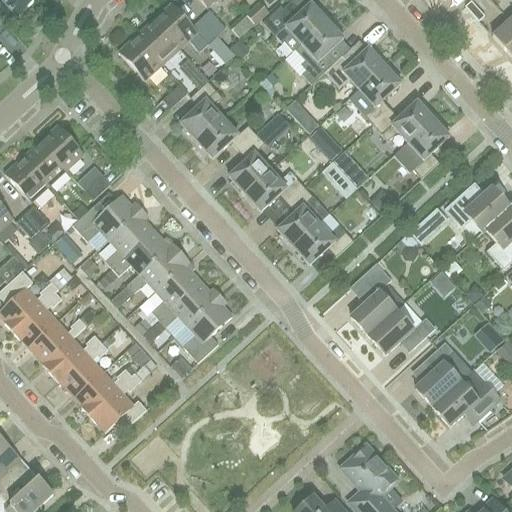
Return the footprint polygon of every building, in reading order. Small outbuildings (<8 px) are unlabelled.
[(0,0),(17,18),(33,3),(30,0),(0,0)] [(217,0),(197,0),(207,10),(217,0)] [(471,3),(465,8),(478,24),(485,18),(471,3)] [(255,26),(255,27),(269,15),(259,4),(246,16),(245,15),(255,26)] [(295,52),(330,20),(318,7),(315,10),(311,5),(292,23),(279,9),(262,25),(282,46),(284,45),(293,55),(295,53),(295,52)] [(201,21),(192,29),(171,6),(153,22),(179,51),(188,43),(199,55),(209,46),(214,53),(222,45),(216,39),(217,38),(201,21)] [(201,21),(217,38),(220,41),(226,35),(224,32),(226,30),(209,12),(201,21)] [(342,34),(330,20),(295,52),(295,53),(305,63),(300,67),(305,73),(302,77),(311,87),(324,74),(334,65),(335,66),(342,58),(333,49),(343,41),(339,36),(342,34)] [(511,23),(510,21),(492,38),(511,59),(511,23)] [(153,22),(136,38),(162,67),(179,51),(153,22)] [(162,67),(136,38),(118,54),(144,83),(162,67)] [(342,74),(335,66),(334,65),(324,74),(339,91),(349,82),(358,92),(387,65),(375,52),(372,55),(368,50),(342,74)] [(387,65),(358,92),(374,109),(364,118),(373,127),(390,112),(382,102),(400,86),(396,81),(399,79),(387,65)] [(208,83),(199,72),(189,81),(199,92),(207,84),(208,83)] [(271,74),(259,85),(271,97),(273,88),(278,83),(271,74)] [(133,82),(126,88),(133,96),(140,90),(133,82)] [(186,93),(177,83),(177,84),(180,86),(162,103),(170,111),(188,95),(186,93)] [(190,100),(198,108),(179,126),(184,130),(181,133),(193,146),(222,119),(212,109),(222,100),(207,84),(199,92),(190,100)] [(296,101),(287,109),(294,117),(303,109),(296,101)] [(390,112),(373,127),(387,144),(397,135),(407,145),(436,118),(424,105),(421,108),(417,103),(398,121),(390,112)] [(448,132),(436,118),(407,145),(423,162),(413,172),(421,181),(439,164),(431,156),(449,139),(445,134),(448,132)] [(222,119),(193,146),(205,159),(208,156),(212,161),(231,143),(239,152),(256,137),(248,128),(238,137),(222,119)] [(57,128),(39,144),(66,173),(84,157),(57,128)] [(264,146),(272,140),(263,130),(256,137),(264,146)] [(256,137),(239,152),(247,162),(228,179),(232,183),(229,186),(241,199),(270,173),(254,155),(264,146),(256,137)] [(66,173),(39,144),(22,160),(48,189),(66,173)] [(342,153),(336,147),(326,157),(331,163),(342,153)] [(332,165),(341,174),(352,163),(344,154),(332,165)] [(48,189),(22,160),(4,176),(30,205),(48,189)] [(94,169),(77,185),(85,194),(102,178),(94,169)] [(270,173),(241,199),(253,212),(256,210),(260,214),(278,198),(286,207),(304,190),(289,173),(279,183),(270,173)] [(93,202),(110,186),(102,178),(85,194),(93,202)] [(356,191),(347,181),(338,189),(347,199),(356,191)] [(304,190),(286,207),(294,216),(277,232),(281,236),(278,239),(290,252),(319,225),(310,215),(319,206),(304,190)] [(485,232),(511,207),(511,206),(509,209),(492,190),(474,206),(464,194),(444,212),(461,230),(470,222),(482,235),(485,232)] [(386,204),(389,201),(380,192),(369,203),(381,216),(390,207),(386,204)] [(88,213),(78,222),(72,228),(80,237),(87,244),(99,233),(108,243),(141,212),(135,205),(131,208),(122,198),(107,212),(99,203),(88,213)] [(0,207),(0,233),(13,221),(0,207)] [(78,222),(88,213),(82,207),(73,215),(78,222)] [(511,207),(485,232),(495,244),(486,252),(503,272),(511,263),(511,207)] [(24,216),(40,234),(49,226),(33,208),(24,216)] [(141,212),(108,243),(116,251),(103,262),(111,271),(124,260),(153,233),(144,223),(148,219),(141,212)] [(40,234),(24,216),(15,224),(41,252),(48,247),(38,236),(40,234)] [(319,225),(290,252),(302,265),(305,263),(309,267),(327,250),(335,259),(353,243),(338,227),(328,236),(319,225)] [(139,276),(139,277),(172,246),(166,239),(163,243),(153,233),(124,260),(111,271),(118,279),(131,267),(139,276)] [(54,246),(63,255),(72,246),(63,237),(54,246)] [(139,277),(139,276),(110,302),(118,310),(146,284),(155,294),(188,264),(172,246),(139,277)] [(79,269),(81,270),(88,278),(97,269),(89,260),(79,269)] [(22,274),(25,271),(19,264),(9,273),(16,279),(22,274)] [(195,271),(188,264),(155,294),(163,303),(151,315),(158,323),(178,304),(189,294),(200,284),(191,274),(195,271)] [(354,285),(360,292),(369,302),(350,319),(367,339),(396,313),(379,294),(391,282),(375,265),(354,285)] [(22,274),(16,279),(0,293),(0,296),(8,305),(0,312),(0,319),(5,325),(4,326),(12,334),(55,295),(67,284),(72,279),(63,269),(48,283),(50,285),(39,295),(41,297),(36,301),(26,290),(32,285),(22,274)] [(106,276),(97,284),(104,291),(113,283),(106,276)] [(79,284),(74,278),(72,279),(67,284),(72,290),(79,284)] [(494,288),(497,292),(505,284),(502,281),(494,288)] [(186,328),(219,298),(213,291),(209,294),(200,284),(189,294),(178,304),(158,323),(165,331),(178,319),(186,328)] [(477,290),(471,289),(465,294),(473,304),(482,295),(477,290)] [(55,295),(12,334),(19,342),(20,342),(27,350),(56,323),(46,312),(51,308),(52,310),(61,302),(55,295)] [(219,298),(186,328),(195,338),(182,349),(197,365),(218,347),(210,338),(232,319),(222,308),(226,305),(219,298)] [(475,307),(481,314),(490,306),(483,299),(475,307)] [(56,323),(27,350),(43,366),(42,367),(72,340),(72,341),(86,329),(85,328),(97,318),(90,311),(79,322),(79,321),(70,329),(72,331),(67,335),(56,323)] [(413,331),(396,313),(367,339),(385,358),(399,345),(408,355),(435,331),(426,320),(413,331)] [(145,321),(144,320),(134,329),(142,337),(152,328),(145,321)] [(152,328),(142,337),(149,346),(161,335),(153,327),(152,328)] [(82,352),(72,341),(72,340),(42,367),(57,384),(100,345),(94,338),(85,346),(87,348),(82,352)] [(425,362),(435,372),(415,391),(432,410),(460,384),(460,383),(451,373),(462,363),(445,344),(425,362)] [(511,350),(506,344),(496,353),(499,356),(496,358),(502,364),(505,361),(511,368),(511,350)] [(100,345),(57,384),(58,385),(59,384),(74,400),(102,374),(92,363),(97,358),(98,360),(107,352),(100,345)] [(149,361),(135,345),(126,353),(141,369),(149,361)] [(137,374),(88,418),(96,427),(97,426),(105,435),(117,424),(124,433),(146,413),(138,403),(133,408),(123,397),(127,392),(129,394),(141,383),(157,370),(150,361),(137,373),(137,374)] [(171,369),(181,380),(191,371),(181,361),(171,369)] [(113,386),(102,374),(74,400),(82,409),(81,410),(88,418),(137,374),(137,373),(130,366),(125,372),(116,380),(118,382),(113,386)] [(472,372),(460,383),(460,384),(432,410),(450,429),(469,411),(478,421),(500,402),(483,384),(472,372)] [(492,434),(509,425),(504,416),(487,425),(492,434)] [(0,457),(9,449),(0,439),(0,457)] [(0,498),(30,471),(9,449),(0,457),(0,498)] [(387,511),(376,500),(395,482),(365,450),(343,470),(363,493),(351,505),(357,511),(387,511)] [(35,511),(53,496),(30,471),(0,498),(10,509),(6,511),(35,511)] [(511,473),(503,481),(511,490),(511,473)] [(325,511),(313,498),(297,511),(325,511)] [(503,511),(493,501),(480,511),(503,511)]
